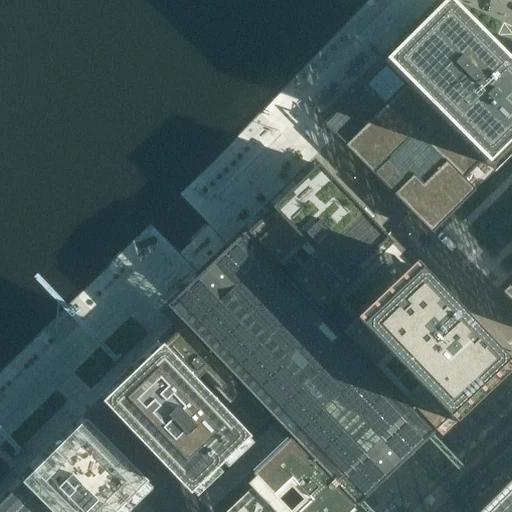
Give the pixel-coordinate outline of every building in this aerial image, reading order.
[(511,60),(451,0),(447,0),(323,124),(433,235),(511,155),(511,60)] [(316,166),(247,232),(321,310),(346,287),(341,282),(386,239),(316,166)] [(511,184),(479,217),(511,249),(511,184)] [(247,232),(167,307),(183,324),(181,326),(269,419),(289,440),(354,508),(435,431),(349,339),(321,310),(247,232)] [(422,270),(349,339),(435,431),(509,361),(422,270)] [(181,326),(100,403),(189,496),(269,419),(181,326)] [(0,505),(0,511),(118,511),(148,483),(87,420),(0,505)] [(251,489),(226,511),(349,511),(354,508),(289,440),(252,475),(256,479),(247,486),(251,489)] [(511,511),(511,478),(476,511),(511,511)]
